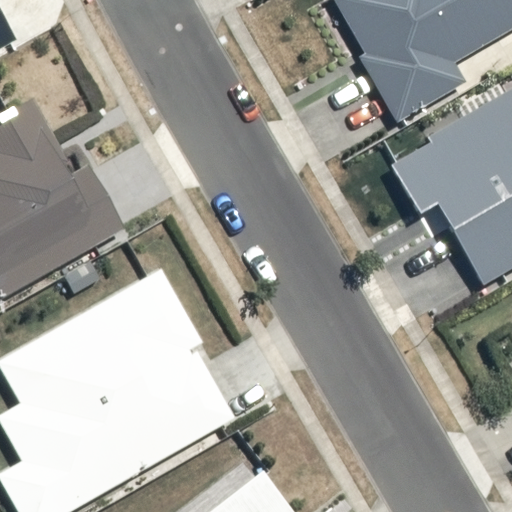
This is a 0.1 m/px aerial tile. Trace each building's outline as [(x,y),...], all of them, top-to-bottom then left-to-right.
[(0,0),(0,40),(21,27),(4,0),(0,0)] [(511,28),(511,0),(337,0),(405,118),(473,80),(460,58),(511,28)] [(443,205),(487,279),(511,263),(511,73),(501,80),(509,94),(393,163),(425,216),(443,205)] [(0,297),(127,222),(93,164),(82,170),(40,99),(0,123),(0,297)] [(0,482),(17,511),(81,511),(241,416),(203,352),(216,344),(166,261),(0,361),(24,400),(0,414),(0,420),(24,460),(0,474),(0,482)] [(309,511),(272,464),(212,511),(309,511)]
